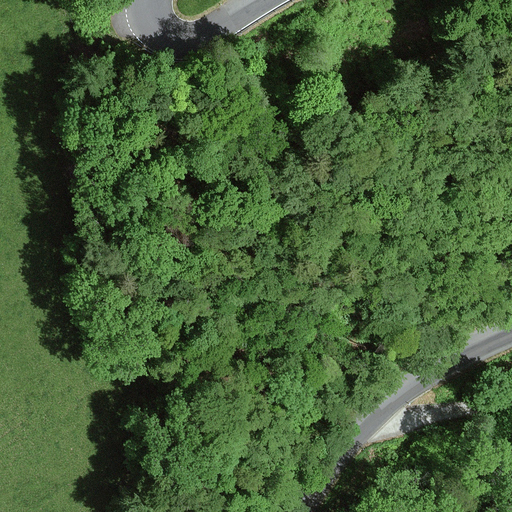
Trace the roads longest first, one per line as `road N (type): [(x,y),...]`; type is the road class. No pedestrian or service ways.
road 1 (tertiary): [(300,511),(350,431),(405,382),(511,326)]
road 2 (tertiary): [(262,0),(193,37),(159,27),(153,0)]
